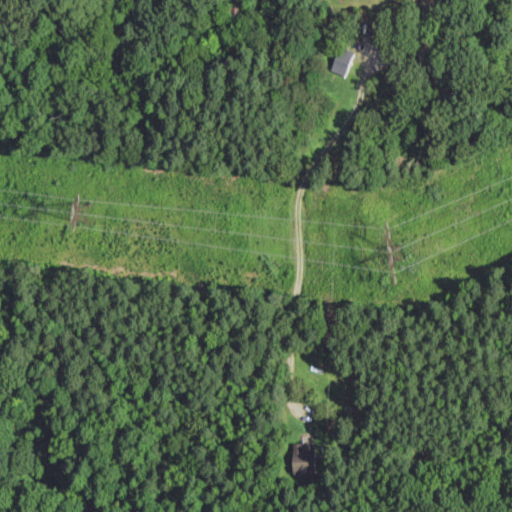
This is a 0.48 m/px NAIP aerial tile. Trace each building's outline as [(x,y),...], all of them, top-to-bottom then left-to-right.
[(231,0),(229,17),(250,19),(251,0),(231,0)] [(333,69),(343,45),(357,51),(348,75),(333,69)] [(437,60),(436,82),(456,82),(456,61),(437,60)] [(329,417),(330,430),(347,428),(346,415),(329,417)] [(295,442),(295,472),(318,472),(317,441),(295,442)]
